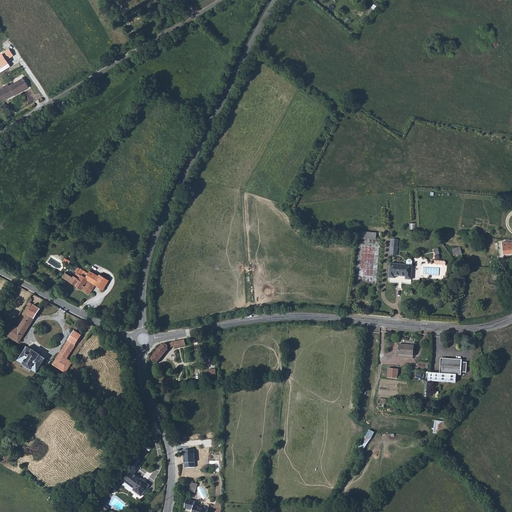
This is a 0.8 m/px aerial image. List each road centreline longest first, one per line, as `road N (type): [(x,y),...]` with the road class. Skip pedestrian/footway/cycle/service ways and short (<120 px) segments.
road 1 (residential): [(151,338),(307,315),(459,329),(511,317)]
road 2 (tertiary): [(142,330),(151,245),(277,0)]
road 3 (residential): [(218,0),(0,132)]
road 4 (tertiary): [(167,511),(169,448),(142,347)]
road 5 (residential): [(134,337),(0,270)]
